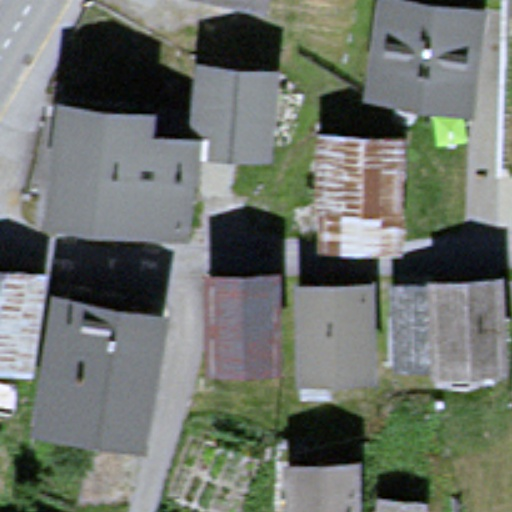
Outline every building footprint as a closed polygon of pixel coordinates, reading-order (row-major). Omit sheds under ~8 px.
[(218,0),(264,13),(267,0),(218,0)] [(486,8),(437,0),(371,0),(358,92),(470,112),(486,8)] [(511,0),(499,0),(499,10),(511,10),(511,0)] [(287,64),(200,53),(189,140),(277,151),(287,64)] [(153,116),(59,105),(45,221),(186,239),(197,151),(149,145),(153,116)] [(390,135),(305,130),(298,245),(383,251),(390,135)] [(49,277),(0,269),(0,375),(32,381),(49,277)] [(274,280),(206,279),(206,364),(273,365),(274,280)] [(505,367),(501,281),(404,286),(408,372),(505,367)] [(379,285),(298,284),(297,380),(378,381),(379,285)] [(166,314),(49,292),(32,381),(24,426),(140,448),(166,314)] [(357,511),(358,458),(283,457),(282,511),(357,511)] [(423,511),(425,505),(380,497),(377,511),(423,511)]
